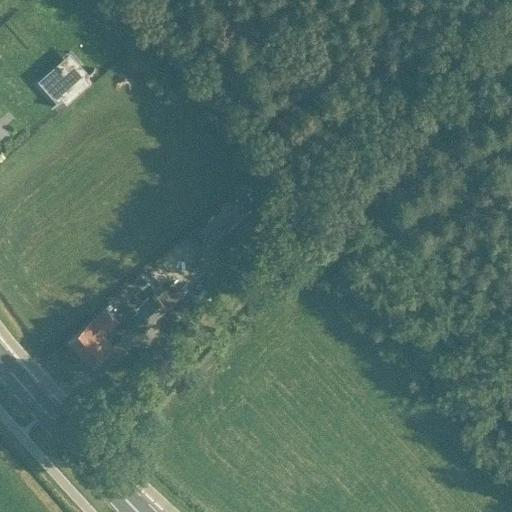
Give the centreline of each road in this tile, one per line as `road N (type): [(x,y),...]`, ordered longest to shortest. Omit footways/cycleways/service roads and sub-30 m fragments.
road 1 (track): [(46,465),(101,425),(323,179)]
road 2 (secondary): [(136,511),(0,373)]
